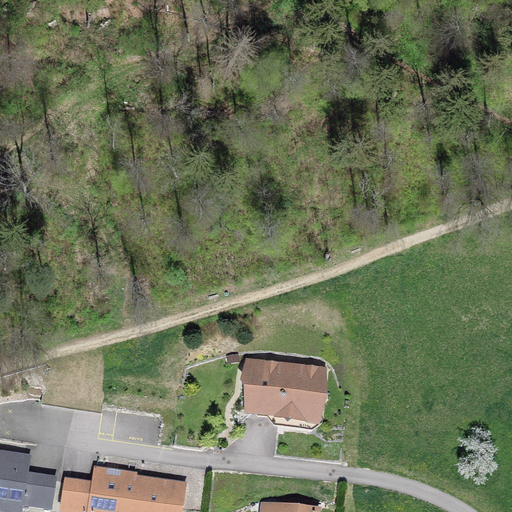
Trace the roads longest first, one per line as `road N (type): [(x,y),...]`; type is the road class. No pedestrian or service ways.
road 1 (track): [(126,334),(315,276),(511,202)]
road 2 (track): [(0,56),(116,71),(162,64),(226,39),(291,0)]
road 3 (track): [(126,334),(119,268),(83,202),(0,184)]
road 4 (track): [(0,367),(126,334)]
